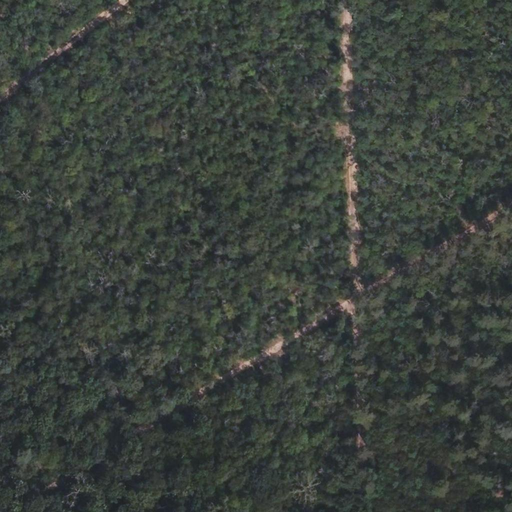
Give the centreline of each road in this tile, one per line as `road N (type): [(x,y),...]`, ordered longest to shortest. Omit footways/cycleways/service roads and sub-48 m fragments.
road 1 (track): [(15,511),(511,209)]
road 2 (unknown): [(344,0),(368,511)]
road 3 (track): [(0,97),(117,0)]
